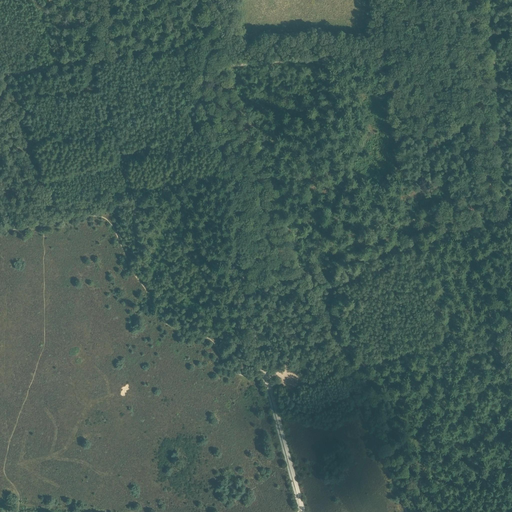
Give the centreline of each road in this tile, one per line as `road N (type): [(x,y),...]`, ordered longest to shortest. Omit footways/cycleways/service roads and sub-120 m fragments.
road 1 (track): [(290,466),(243,294),(235,174),(206,91),(208,56)]
road 2 (track): [(0,232),(106,219),(161,319),(213,339),(235,370),(298,377)]
road 3 (unknown): [(489,91),(499,214),(465,225),(511,384)]
road 4 (unknown): [(208,56),(382,50),(386,93),(489,91)]
road 5 (track): [(465,225),(243,294)]
road 6 (unknown): [(182,45),(0,72)]
road 7 (track): [(511,321),(344,371)]
road 8 (track): [(143,511),(236,505),(290,466)]
road 9 (track): [(392,474),(511,461)]
